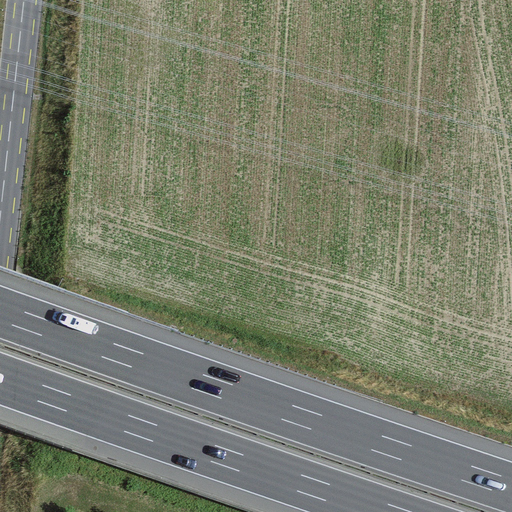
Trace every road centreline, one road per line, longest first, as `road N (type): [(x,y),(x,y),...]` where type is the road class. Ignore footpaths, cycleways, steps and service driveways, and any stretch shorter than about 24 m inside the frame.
road 1 (motorway): [(511,488),(0,312)]
road 2 (motorway): [(0,378),(385,511)]
road 3 (secondary): [(24,0),(0,222)]
